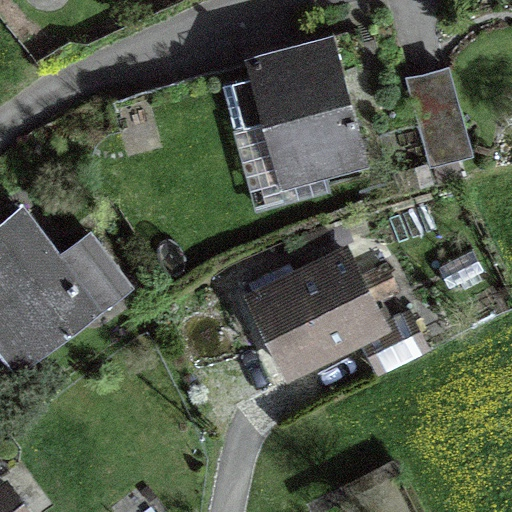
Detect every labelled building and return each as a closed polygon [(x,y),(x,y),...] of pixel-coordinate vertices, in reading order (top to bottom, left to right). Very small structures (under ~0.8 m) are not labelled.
[(352,170),(320,36),(238,55),(271,189),(352,170)] [(450,76),(408,86),(429,175),(471,165),(450,76)] [(51,257),(11,205),(0,213),(0,372),(5,378),(93,311),(51,257)] [(80,234),(51,257),(93,311),(121,290),(80,234)] [(344,273),(332,247),(282,271),(279,266),(234,287),(279,382),(380,334),(350,270),(344,273)] [(0,511),(30,511),(0,469),(0,511)]
